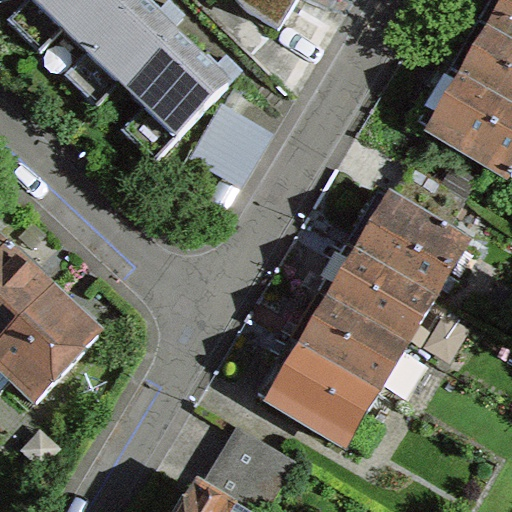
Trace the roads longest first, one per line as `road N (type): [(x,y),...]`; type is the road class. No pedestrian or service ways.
road 1 (residential): [(406,0),(214,322)]
road 2 (residential): [(0,126),(214,322)]
road 3 (residential): [(214,322),(104,511)]
